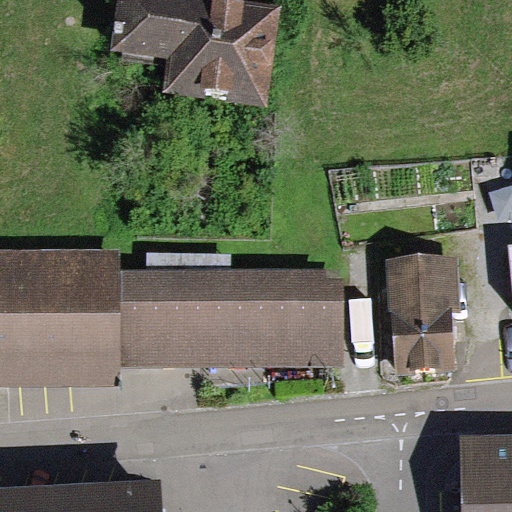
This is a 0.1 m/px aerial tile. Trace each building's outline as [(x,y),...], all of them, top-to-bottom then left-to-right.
[(281,16),(170,0),(120,0),(111,60),(170,68),(165,103),(266,117),(281,16)] [(121,254),(0,255),(0,390),(122,390),(121,373),(347,372),(346,285),(330,285),(329,275),(232,276),(232,258),(148,259),(148,278),(122,278),(121,254)] [(459,264),(391,268),(397,381),(457,379),(455,322),(462,322),(459,264)] [(511,511),(511,443),(462,444),(462,511),(511,511)] [(0,511),(164,511),(163,493),(0,502),(0,511)]
